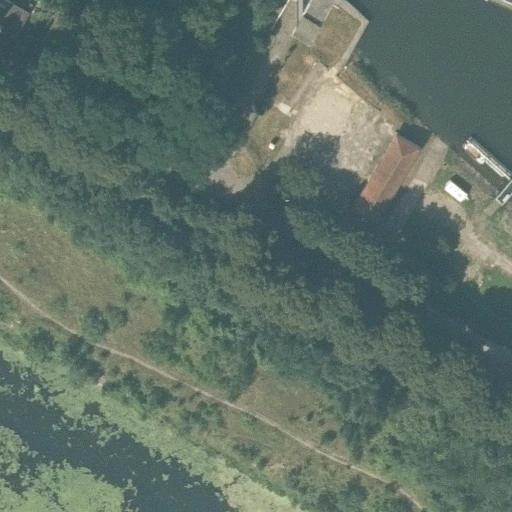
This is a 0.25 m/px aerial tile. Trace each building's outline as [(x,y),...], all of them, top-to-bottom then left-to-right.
[(0,0),(0,26),(4,29),(15,8),(6,3),(7,0),(0,0)] [(317,0),(305,23),(323,33),(341,0),(317,0)] [(67,32),(82,40),(89,27),(67,15),(66,19),(58,15),(42,44),(57,51),(67,32)] [(328,89),(310,119),(333,133),(351,103),(328,89)] [(270,156),(287,127),(260,112),(243,140),(270,156)] [(353,206),(376,219),(419,145),(396,132),(353,206)]
